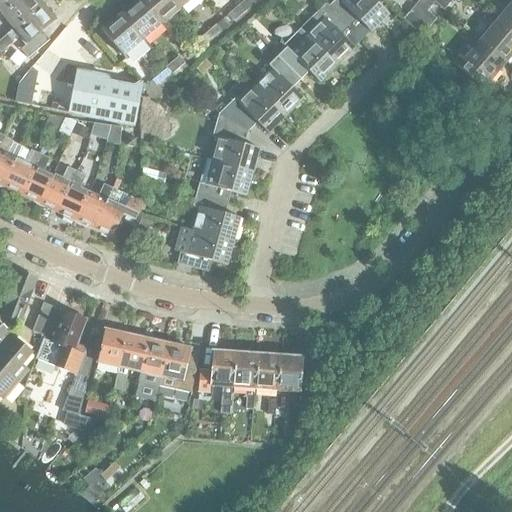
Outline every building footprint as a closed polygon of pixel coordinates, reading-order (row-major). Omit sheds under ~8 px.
[(0,0),(0,13),(15,0),(0,0)] [(39,0),(15,0),(0,13),(0,14),(12,29),(42,4),(39,0)] [(140,0),(136,0),(120,14),(142,40),(161,24),(140,0)] [(172,0),(140,0),(161,24),(179,8),(172,0)] [(189,0),(172,0),(179,8),(189,0)] [(246,10),(258,0),(243,0),(240,3),(246,10)] [(333,0),(327,6),(347,26),(356,18),(370,32),(388,14),(373,0),(342,0),(341,1),(339,0),(333,0)] [(434,2),(431,0),(418,0),(402,19),(419,33),(425,26),(427,29),(436,18),(427,11),(434,2)] [(431,0),(434,2),(443,10),(451,0),(431,0)] [(234,21),(246,10),(240,3),(227,14),(234,21)] [(511,4),(511,3),(495,22),(511,36),(511,4)] [(12,29),(6,35),(11,41),(17,35),(26,45),(41,32),(56,20),(42,4),(12,29)] [(347,26),(327,6),(302,31),(336,65),(353,48),(340,34),(347,26)] [(142,40),(120,14),(101,30),(123,56),(142,40)] [(511,54),(511,36),(495,22),(479,40),(505,62),(511,54)] [(209,42),(221,31),(216,24),(203,35),(209,42)] [(336,65),(302,31),(299,29),(283,44),(280,41),(271,51),(276,56),(297,76),(305,69),(318,83),(336,65)] [(26,45),(20,50),(27,59),(49,41),(41,32),(26,45)] [(6,35),(0,39),(0,52),(12,42),(11,41),(6,35)] [(196,53),(209,42),(203,35),(190,46),(196,53)] [(505,62),(479,40),(463,59),(487,80),(489,81),(505,62)] [(171,73),(184,63),(178,56),(166,67),(171,73)] [(272,70),(255,86),(285,116),(302,99),(288,85),(297,76),(276,56),(267,65),(272,70)] [(487,80),(463,59),(459,56),(452,65),(481,88),(487,80)] [(19,83),(15,100),(34,104),(39,74),(31,67),(19,83)] [(159,84),(171,73),(166,67),(153,78),(159,84)] [(79,72),(72,114),(132,125),(139,88),(105,81),(106,77),(79,72)] [(285,116),(255,86),(239,103),(234,98),(218,114),(243,129),(253,119),(267,133),(285,116)] [(152,110),(154,100),(142,98),(141,108),(152,110)] [(243,129),(218,114),(211,137),(218,138),(211,160),(252,171),(258,148),(239,143),(243,129)] [(49,135),(57,117),(49,115),(41,131),(49,135)] [(66,118),(57,117),(49,135),(57,139),(66,118)] [(94,124),(90,136),(106,141),(110,127),(94,124)] [(76,125),(73,132),(84,137),(87,130),(76,125)] [(4,137),(0,145),(0,186),(2,188),(21,146),(12,142),(13,142),(4,137)] [(134,147),(136,139),(127,138),(126,146),(134,147)] [(40,154),(21,146),(2,188),(20,196),(40,154)] [(49,159),(40,154),(20,196),(38,205),(53,174),(44,170),(49,159)] [(252,171),(211,160),(205,158),(196,193),(223,200),(226,190),(245,196),(252,171)] [(62,178),(53,174),(38,205),(56,213),(76,171),(67,167),(62,178)] [(76,171),(56,213),(75,222),(89,191),(80,187),(85,176),(76,171)] [(131,197),(122,193),(115,190),(119,180),(115,179),(111,188),(91,230),(106,237),(109,236),(112,237),(121,219),(132,224),(143,203),(131,197)] [(89,191),(75,222),(91,230),(111,188),(103,184),(98,195),(89,191)] [(223,200),(196,193),(192,206),(198,208),(192,229),(233,240),(239,218),(220,212),(223,200)] [(140,247),(147,222),(153,224),(155,218),(143,214),(134,246),(140,247)] [(233,240),(192,229),(189,241),(183,239),(175,269),(189,273),(191,267),(204,271),(207,260),(226,265),(233,240)] [(0,340),(17,322),(19,322),(36,278),(18,271),(1,315),(0,315),(0,340)] [(44,336),(55,308),(43,303),(32,331),(44,336)] [(82,361),(86,348),(75,345),(85,320),(55,308),(44,336),(40,345),(49,349),(52,343),(63,348),(56,368),(75,375),(64,405),(79,411),(91,363),(82,361)] [(118,368),(126,334),(104,329),(96,363),(118,368)] [(0,340),(0,396),(2,399),(17,381),(14,378),(24,367),(20,364),(31,352),(9,333),(0,340)] [(126,334),(118,368),(113,389),(122,391),(127,371),(139,373),(147,339),(126,334)] [(147,339),(139,373),(137,383),(158,388),(161,378),(168,344),(147,339)] [(168,344),(161,378),(175,381),(173,389),(190,393),(200,353),(190,350),(190,349),(168,344)] [(232,388),(236,352),(212,351),(211,371),(200,370),(198,391),(208,392),(209,387),(222,387),(220,413),(230,414),(232,388)] [(257,354),(236,352),(232,388),(244,389),(244,391),(246,399),(245,419),(252,419),(254,389),(257,354)] [(279,356),(257,354),(254,389),(276,391),(279,356)] [(279,356),(276,391),(300,392),(303,357),(279,356)] [(274,415),(275,400),(268,399),(267,415),(274,415)] [(296,417),(297,402),(289,401),(288,416),(296,417)] [(106,418),(109,407),(91,402),(88,414),(106,418)] [(193,410),(189,424),(198,426),(201,412),(193,410)] [(83,417),(79,431),(87,433),(98,421),(83,417)] [(144,456),(150,463),(157,457),(151,450),(144,456)] [(109,468),(100,476),(105,482),(115,473),(109,468)] [(95,469),(89,475),(94,481),(100,474),(95,469)] [(91,504),(107,487),(97,479),(81,496),(91,504)] [(143,480),(140,484),(147,491),(150,488),(143,480)]
